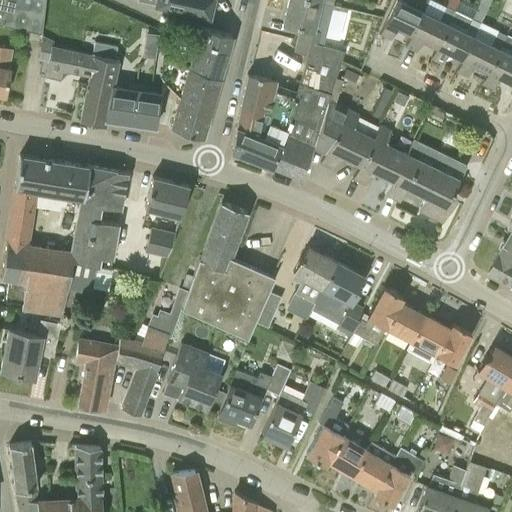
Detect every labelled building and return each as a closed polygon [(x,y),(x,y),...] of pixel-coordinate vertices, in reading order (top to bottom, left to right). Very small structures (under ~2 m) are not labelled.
[(0,0),(0,24),(11,27),(17,0),(0,0)] [(17,0),(11,27),(41,33),(44,0),(17,0)] [(154,0),(154,4),(209,16),(211,0),(154,0)] [(326,33),(332,4),(315,0),(287,0),(282,22),(300,26),(298,38),(324,44),(327,33),(326,33)] [(410,34),(425,0),(395,0),(379,33),(390,38),(396,27),(410,34)] [(433,0),(425,0),(410,34),(405,45),(416,51),(422,39),(436,47),(454,10),(446,6),(444,5),(433,0)] [(454,10),(436,47),(430,57),(441,63),(447,52),(461,59),(473,35),(472,35),(478,22),(480,23),(490,0),(479,0),(476,8),(470,18),(454,10)] [(448,0),(446,6),(454,10),(458,0),(448,0)] [(503,14),(511,18),(511,2),(509,1),(503,14)] [(220,76),(228,46),(227,46),(229,37),(230,38),(231,35),(202,26),(189,67),(220,76)] [(488,43),(473,35),(461,59),(456,70),(467,75),(473,64),(487,71),(505,34),(495,30),(488,43)] [(158,34),(146,32),(142,56),(155,58),(158,34)] [(511,38),(505,34),(487,71),(481,82),(493,88),(498,77),(511,83),(511,38)] [(117,59),(114,59),(91,54),(53,46),(54,40),(42,35),(38,58),(48,59),(44,76),(60,79),(62,69),(89,75),(113,79),(117,59)] [(298,38),(282,90),(288,93),(281,113),(277,112),(267,138),(278,144),(269,165),(303,179),(343,50),(298,38)] [(94,41),(91,54),(114,59),(117,46),(94,41)] [(0,93),(4,95),(9,68),(7,67),(11,48),(0,45),(0,93)] [(220,76),(189,67),(178,102),(209,111),(220,76)] [(354,81),(357,74),(345,68),(342,75),(354,81)] [(247,73),(238,111),(258,119),(261,107),(267,109),(273,87),(275,79),(247,73)] [(113,79),(89,75),(87,85),(86,84),(85,88),(87,89),(80,120),(104,125),(104,119),(112,85),(113,79)] [(342,80),(335,77),(315,142),(326,148),(319,161),(332,168),(339,154),(359,164),(373,135),(352,125),(359,112),(335,101),(342,80)] [(112,85),(104,119),(130,124),(135,88),(112,85)] [(378,117),(391,89),(384,86),(371,113),(378,117)] [(282,90),(273,87),(267,109),(261,107),(258,119),(238,111),(229,149),(269,165),(278,144),(267,138),(277,112),(281,113),(288,93),(282,90)] [(135,88),(130,124),(154,128),(160,92),(135,88)] [(403,104),(407,95),(398,91),(393,100),(403,104)] [(171,123),(170,128),(202,137),(203,134),(209,111),(178,102),(171,123)] [(440,122),(444,112),(428,105),(424,115),(440,122)] [(373,135),(359,164),(352,177),(365,183),(371,170),(391,179),(405,151),(386,142),(392,128),(380,122),(373,135)] [(405,151),(391,179),(385,193),(399,200),(406,186),(425,196),(418,209),(442,221),(452,199),(448,197),(458,177),(405,151)] [(70,162),(19,154),(6,243),(21,245),(16,280),(36,283),(65,287),(70,258),(71,253),(69,252),(25,246),(33,189),(81,196),(83,184),(86,164),(70,162)] [(86,164),(83,184),(81,196),(82,196),(81,201),(79,200),(69,252),(71,253),(70,258),(96,264),(109,267),(117,223),(117,222),(97,218),(99,205),(120,209),(120,208),(119,208),(126,172),(127,172),(127,171),(86,164)] [(188,185),(173,181),(152,176),(144,206),(180,216),(188,185)] [(199,259),(222,270),(227,257),(246,210),(221,200),(199,259)] [(511,224),(489,269),(511,282),(511,280),(511,224)] [(169,256),(174,232),(150,226),(144,250),(169,256)] [(36,283),(16,280),(21,245),(6,243),(1,276),(8,277),(5,298),(22,301),(21,308),(32,310),(36,283)] [(309,310),(335,260),(307,245),(302,256),(301,256),(292,271),(303,277),(296,291),(295,291),(288,304),(306,314),(309,310)] [(192,276),(187,290),(181,306),(245,336),(269,275),(227,257),(222,270),(199,259),(192,276)] [(91,292),(92,286),(96,264),(70,258),(65,287),(91,292)] [(335,326),(350,334),(354,327),(353,327),(357,319),(355,318),(361,308),(349,302),(357,288),(356,287),(363,275),(335,260),(309,310),(336,324),(335,326)] [(111,267),(109,267),(96,264),(92,286),(107,288),(110,276),(111,267)] [(111,267),(110,276),(124,279),(126,271),(111,267)] [(180,288),(187,290),(192,276),(185,273),(180,288)] [(61,314),(65,287),(36,283),(32,310),(61,314)] [(402,295),(383,285),(364,320),(360,318),(353,330),(375,342),(385,325),(386,326),(399,300),(402,295)] [(138,412),(165,334),(170,336),(181,306),(187,290),(180,288),(179,287),(173,303),(169,313),(159,309),(157,315),(152,313),(146,327),(145,327),(140,341),(121,334),(116,359),(133,366),(122,406),(138,412)] [(386,326),(410,339),(424,313),(399,300),(386,326)] [(406,347),(431,360),(435,352),(449,326),(424,313),(410,339),(406,347)] [(14,374),(33,377),(38,353),(53,356),(60,325),(42,321),(40,335),(8,327),(0,366),(0,368),(14,372),(14,374)] [(451,322),(449,326),(435,352),(455,362),(470,332),(451,322)] [(84,358),(78,405),(103,408),(114,345),(75,336),(71,355),(84,358)] [(179,340),(166,379),(181,385),(176,396),(206,408),(219,371),(201,364),(206,351),(179,340)] [(476,370),(486,376),(504,386),(511,371),(511,355),(492,344),(476,370)] [(290,368),(278,363),(276,362),(271,374),(259,370),(257,376),(235,368),(230,383),(229,382),(217,415),(218,415),(219,412),(232,417),(231,420),(232,420),(234,416),(248,422),(253,410),(254,410),(259,395),(262,396),(265,388),(278,393),(290,368)] [(449,384),(456,369),(446,364),(438,378),(449,384)] [(388,377),(374,369),(370,378),(384,385),(388,377)] [(511,371),(504,386),(495,401),(509,408),(511,402),(511,371)] [(392,379),(388,387),(402,395),(406,386),(392,379)] [(280,389),(261,432),(286,444),(303,407),(314,412),(325,387),(310,380),(301,399),(280,389)] [(374,402),(388,410),(394,400),(380,392),(374,402)] [(473,418),(482,423),(493,402),(477,393),(472,400),(480,405),(473,418)] [(348,423),(334,416),(342,401),(332,395),(318,421),(323,423),(305,454),(324,464),(326,460),(327,460),(340,437),(348,423)] [(401,404),(395,415),(412,424),(418,413),(401,404)] [(448,453),(452,438),(437,433),(432,448),(448,453)] [(327,460),(351,474),(364,451),(340,437),(327,460)] [(351,474),(375,488),(396,455),(395,454),(371,439),(364,451),(351,474)] [(16,511),(37,511),(37,500),(34,500),(32,486),(36,486),(30,440),(8,443),(16,511)] [(77,498),(77,511),(104,511),(99,446),(75,444),(75,445),(77,498)] [(372,492),(391,503),(406,475),(411,468),(416,471),(423,459),(400,446),(395,454),(396,455),(375,488),(372,492)] [(418,456),(423,459),(427,452),(422,449),(418,456)] [(460,484),(449,511),(482,511),(485,505),(472,500),(483,465),(468,459),(465,465),(464,468),(459,483),(460,484)] [(453,464),(448,478),(455,480),(454,482),(459,483),(464,468),(453,464)] [(203,511),(193,469),(171,471),(179,511),(203,511)] [(449,511),(460,484),(459,483),(454,482),(455,480),(448,478),(432,472),(428,483),(427,482),(415,511),(449,511)] [(250,511),(252,500),(234,490),(232,511),(250,511)] [(498,504),(501,496),(490,492),(487,501),(498,504)] [(37,500),(37,511),(77,511),(77,498),(37,500)] [(271,511),(272,510),(252,500),(250,511),(271,511)]
